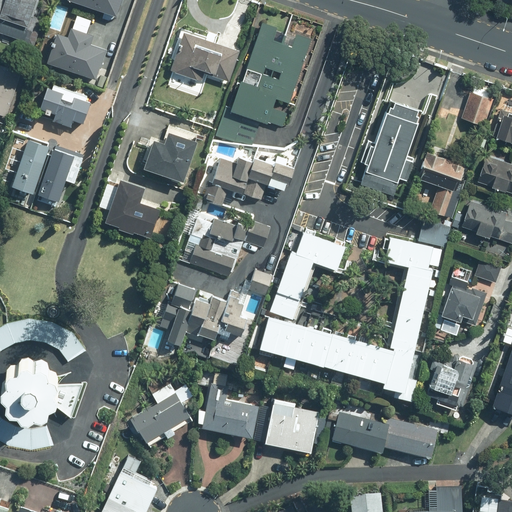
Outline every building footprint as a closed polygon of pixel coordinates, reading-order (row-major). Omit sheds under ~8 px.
[(0,0),(0,31),(34,44),(42,18),(33,15),(38,0),(0,0)] [(72,0),(115,15),(119,0),(72,0)] [(252,143),(260,120),(266,122),(267,120),(282,125),(286,111),(272,106),(275,97),(289,102),(311,38),(296,33),(292,46),(272,39),(277,26),(261,21),(232,107),(226,105),(216,133),(236,141),(252,143)] [(70,26),(67,35),(56,31),(46,61),(95,78),(105,48),(89,43),(92,33),(70,26)] [(238,49),(183,31),(175,54),(170,68),(201,79),(203,72),(227,80),(238,49)] [(0,113),(6,115),(22,71),(0,63),(0,113)] [(39,108),(55,113),(52,119),(70,125),(73,119),(82,122),(89,101),(86,99),(87,95),(53,83),(51,88),(46,86),(39,108)] [(493,97),(469,90),(461,117),(485,124),(493,97)] [(385,110),(374,142),(405,153),(417,121),(414,120),(417,113),(415,113),(417,108),(393,100),(391,105),(389,104),(386,111),(385,110)] [(511,112),(500,108),(492,135),(511,141),(511,112)] [(168,130),(164,142),(153,138),(143,167),(159,172),(182,179),(195,139),(168,130)] [(48,143),(27,137),(12,185),(32,192),(48,143)] [(414,156),(405,153),(374,142),(368,140),(361,161),(367,163),(360,181),(393,193),(399,177),(406,179),(414,156)] [(81,158),(72,155),(72,153),(53,146),(38,193),(57,199),(65,177),(73,180),(81,158)] [(465,162),(429,150),(418,179),(435,185),(426,211),(453,220),(462,196),(454,193),(465,162)] [(223,204),(228,187),(263,198),(268,183),(282,188),(284,181),(288,182),(293,168),(285,165),(288,157),(277,154),(253,156),(252,160),(237,156),(235,161),(220,156),(213,180),(209,179),(203,198),(223,204)] [(511,162),(485,154),(477,180),(511,192),(511,162)] [(104,220),(118,225),(118,227),(133,232),(133,230),(149,235),(159,207),(139,200),(144,185),(119,177),(104,220)] [(507,211),(470,199),(461,226),(511,241),(511,220),(505,218),(507,211)] [(232,238),(233,235),(243,239),(243,240),(263,247),(270,226),(250,219),(248,225),(237,221),(236,224),(214,217),(209,231),(232,238)] [(299,298),(313,260),(335,268),(344,244),(302,229),(294,251),(290,249),(276,289),(299,298)] [(215,237),(203,233),(199,244),(195,243),(189,261),(228,275),(235,257),(211,249),(215,237)] [(409,265),(389,346),(266,315),(258,348),(384,379),(382,386),(404,391),(433,268),(426,267),(432,244),(390,234),(384,258),(409,265)] [(502,264),(480,257),(474,275),(496,282),(502,264)] [(166,338),(181,343),(185,331),(187,331),(186,336),(202,342),(204,335),(214,338),(217,330),(228,334),(229,331),(240,335),(246,317),(239,314),(248,288),(265,294),(273,274),(255,267),(250,280),(245,278),(240,292),(230,288),(226,300),(211,294),(210,299),(199,295),(198,297),(194,296),(193,300),(191,299),(195,287),(178,281),(171,301),(168,300),(159,325),(169,329),(166,338)] [(468,281),(451,275),(448,284),(451,285),(441,314),(475,324),(486,291),(467,285),(468,281)] [(299,301),(275,293),(269,309),(293,318),(299,301)] [(29,317),(8,322),(15,342),(30,339),(29,317)] [(52,321),(29,317),(30,339),(45,341),(52,321)] [(72,331),(52,321),(45,341),(59,348),(72,331)] [(8,322),(0,325),(0,347),(1,349),(15,342),(8,322)] [(86,349),(72,331),(59,348),(68,361),(86,349)] [(511,347),(490,404),(511,412),(511,347)] [(33,358),(27,353),(20,355),(16,361),(9,361),(5,366),(5,374),(0,379),(0,386),(5,391),(5,398),(9,404),(17,404),(21,410),(28,411),(33,407),(41,409),(47,405),(48,399),(71,416),(83,381),(54,382),(57,375),(55,369),(48,366),(46,359),(40,355),(33,358)] [(457,402),(463,404),(477,361),(454,353),(450,364),(432,358),(429,367),(433,368),(428,384),(441,388),(437,401),(455,408),(457,402)] [(184,383),(173,390),(168,381),(151,392),(156,400),(129,417),(136,428),(138,427),(150,445),(192,418),(181,402),(191,395),(184,383)] [(210,381),(201,426),(251,436),(257,404),(225,397),(228,385),(210,381)] [(294,401),(271,396),(263,441),(310,450),(318,410),(294,405),(294,401)] [(382,451),(384,445),(389,423),(339,410),(331,438),(382,451)] [(391,416),(389,423),(384,445),(430,457),(438,428),(391,416)] [(16,425),(2,418),(0,420),(0,440),(9,445),(16,425)] [(47,424),(31,428),(32,449),(54,445),(47,424)] [(31,428),(16,425),(9,445),(32,449),(31,428)] [(128,454),(111,488),(147,506),(156,486),(133,475),(141,460),(128,454)] [(456,511),(461,511),(460,484),(436,485),(437,510),(409,511),(408,511),(456,511)] [(105,511),(143,511),(147,506),(111,488),(100,509),(105,511)] [(381,511),(380,494),(351,496),(352,511),(381,511)] [(511,511),(511,500),(498,499),(496,511),(490,511),(480,510),(479,511),(511,511)]
